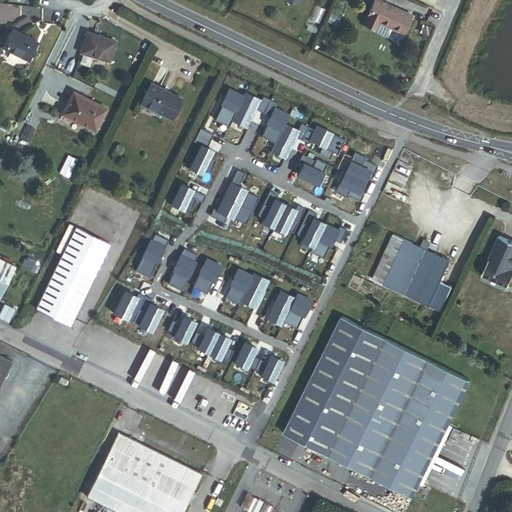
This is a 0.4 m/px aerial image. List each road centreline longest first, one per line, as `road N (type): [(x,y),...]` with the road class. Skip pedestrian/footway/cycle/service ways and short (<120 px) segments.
road 1 (residential): [(358,221),(232,157),(204,213),(176,241),(154,287),(293,352)]
road 2 (secondary): [(408,121),(151,0)]
road 3 (unclassified): [(244,450),(0,329)]
road 4 (residential): [(358,221),(293,352)]
road 5 (unclassified): [(369,511),(244,450)]
road 6 (unknown): [(59,358),(114,237)]
